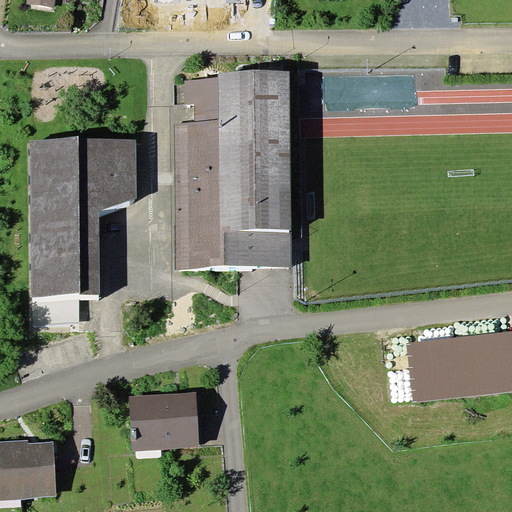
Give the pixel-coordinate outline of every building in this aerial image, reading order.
[(186,136),(186,276),(302,276),(302,87),(193,87),(193,109),(208,109),(207,136),(186,136)] [(40,153),(40,304),(107,304),(107,218),(142,202),(141,152),(40,153)] [(511,332),(410,344),(416,397),(511,386),(511,332)] [(201,404),(137,406),(139,455),(203,452),(201,404)] [(59,450),(0,450),(0,506),(60,506),(59,450)]
